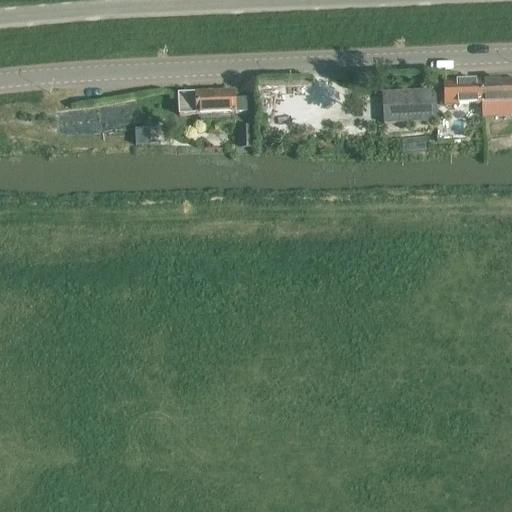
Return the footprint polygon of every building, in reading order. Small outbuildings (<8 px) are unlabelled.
[(511,78),(479,80),(480,105),(480,120),(511,118),(511,104),(511,103),(511,78)] [(444,107),(480,105),(479,80),(443,82),(444,107)] [(194,99),(176,100),(177,118),(234,116),(234,115),(246,114),(245,99),(233,99),(233,92),(194,94),(194,99)] [(435,106),(382,108),(383,124),(435,123),(435,106)] [(238,126),(239,149),(254,148),(253,125),(238,126)] [(156,129),(134,129),(135,146),(135,147),(156,146),(156,145),(156,129)]
